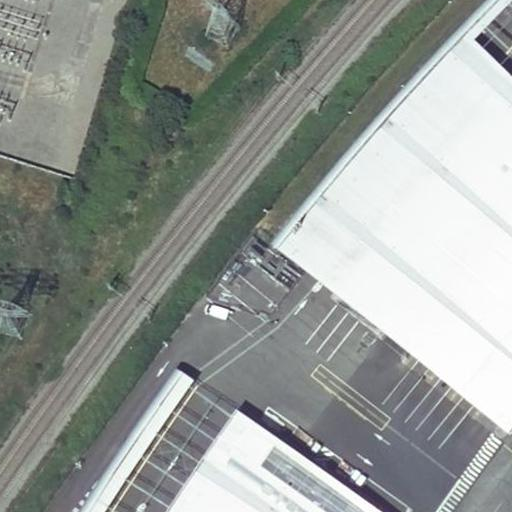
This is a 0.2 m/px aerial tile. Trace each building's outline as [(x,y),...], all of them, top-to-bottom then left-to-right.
[(377,131),(333,182),(360,204),(307,269),(338,294),(380,242),(438,175),(488,121),(511,143),(511,179),(487,207),(432,271),(383,330),(505,426),(511,417),(511,0),(500,0),(467,34),(422,81),(377,131)] [(380,242),(338,294),(383,330),(432,271),(487,207),(511,179),(511,143),(488,121),(438,175),(380,242)] [(333,182),(279,247),(307,269),(360,204),(333,182)] [(148,431),(165,438),(176,409),(186,413),(196,385),(170,375),(148,431)] [(362,511),(251,433),(206,498),(196,511),(362,511)]
